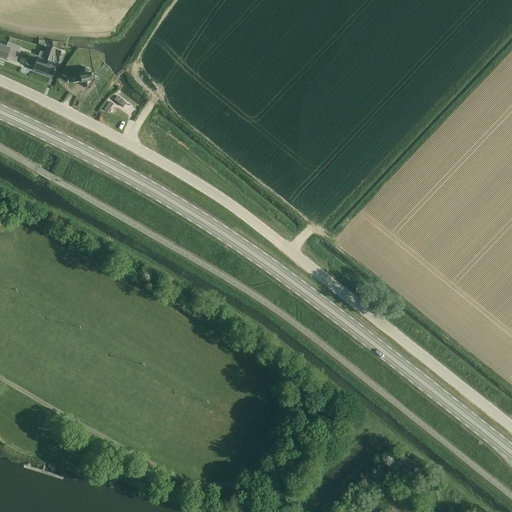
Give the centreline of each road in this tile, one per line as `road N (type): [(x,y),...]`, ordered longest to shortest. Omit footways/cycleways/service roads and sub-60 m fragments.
road 1 (unclassified): [(511,426),(222,199),(0,80)]
road 2 (primary): [(511,453),(221,233),(0,112)]
